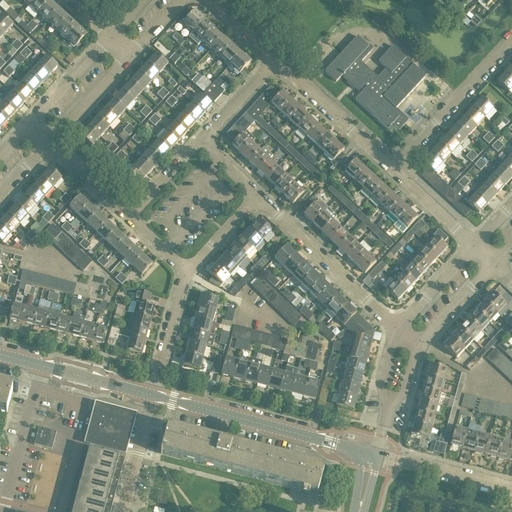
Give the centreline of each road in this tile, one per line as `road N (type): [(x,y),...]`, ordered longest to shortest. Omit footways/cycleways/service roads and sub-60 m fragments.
road 1 (tertiary): [(362,451),(151,395)]
road 2 (residential): [(397,330),(256,195)]
road 3 (residential): [(394,169),(511,43)]
road 4 (residential): [(394,169),(274,61)]
road 5 (residential): [(41,365),(2,511)]
road 6 (residential): [(511,491),(377,456)]
road 7 (residential): [(151,395),(187,272)]
road 8 (residential): [(48,144),(131,55)]
road 9 (residential): [(109,36),(28,125)]
road 10 (residential): [(151,395),(122,511)]
